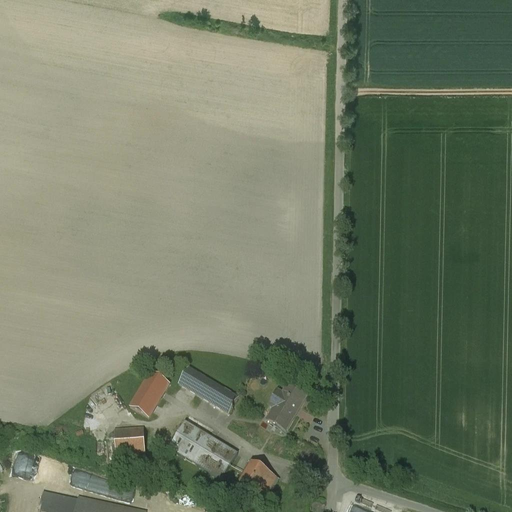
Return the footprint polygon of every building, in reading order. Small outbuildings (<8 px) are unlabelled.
[(238,400),(188,370),(178,386),(228,416),(238,400)] [(169,386),(150,374),(130,409),(149,420),(169,386)] [(287,387),(282,396),(277,393),(271,403),(276,406),(267,422),(285,433),(305,398),(287,387)] [(237,456),(184,424),(168,450),(221,482),(237,456)] [(143,430),(114,432),(116,462),(145,460),(143,430)] [(270,475),(250,464),(236,490),(255,501),(270,476),(270,475)] [(270,476),(255,501),(263,506),(278,481),(270,476)] [(75,511),(77,503),(43,495),(39,511),(75,511)] [(137,511),(78,499),(77,503),(75,511),(137,511)]
